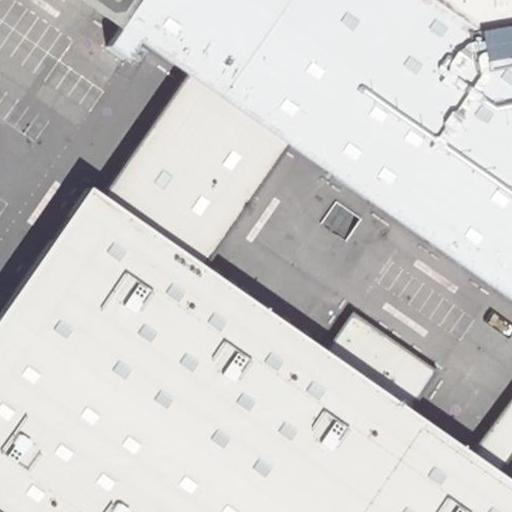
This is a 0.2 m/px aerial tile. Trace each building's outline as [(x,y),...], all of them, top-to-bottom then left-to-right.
[(83,0),(126,29),(145,0),(83,0)] [(511,0),(145,0),(126,29),(198,79),(292,142),(511,295),(511,0)] [(292,142),(198,79),(109,209),(200,269),(292,142)] [(0,511),(511,511),(511,487),(500,479),(469,458),(200,269),(109,209),(90,195),(0,321),(0,511)] [(511,461),(511,397),(469,458),(500,479),(511,461)]
